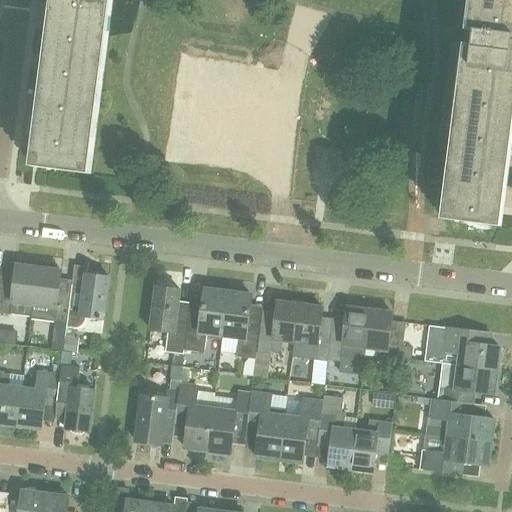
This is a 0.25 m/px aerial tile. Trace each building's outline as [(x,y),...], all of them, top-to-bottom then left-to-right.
[(54,0),(53,10),(32,167),(39,168),(89,174),(111,0),(54,0)] [(446,220),(495,226),(502,227),(511,151),(511,0),(474,0),(470,31),(476,32),(474,45),(452,42),(438,149),(455,151),(446,220)] [(0,313),(11,315),(11,314),(32,317),(34,307),(34,305),(39,268),(34,268),(32,264),(23,263),(19,266),(17,265),(16,273),(14,291),(0,289),(0,313)] [(32,317),(32,318),(55,321),(56,320),(68,321),(71,298),(59,297),(61,279),(62,271),(58,271),(55,267),(46,266),(43,269),(39,268),(34,305),(34,307),(32,317)] [(68,321),(67,328),(75,328),(78,328),(79,330),(103,333),(105,319),(110,277),(107,277),(91,275),(86,274),(85,287),(73,285),(71,298),(68,321)] [(184,359),(184,355),(185,350),(189,321),(177,320),(181,290),(176,289),(174,286),(171,285),(167,285),(164,285),(161,287),(157,287),(151,330),(169,333),(166,352),(174,353),(173,366),(183,367),(184,359)] [(189,321),(185,350),(184,355),(184,359),(190,360),(191,351),(205,353),(207,334),(223,336),(229,292),(205,289),(201,317),(190,315),(189,321)] [(257,353),(261,328),(261,324),(249,323),(253,295),(229,292),(223,336),(239,338),(237,357),(256,359),(257,353)] [(284,341),(295,342),(300,301),(293,301),(289,304),(278,302),(274,330),(261,328),(257,353),(271,355),(272,351),(282,352),(284,341)] [(329,362),(329,361),(332,337),(320,335),(324,308),(310,306),(307,302),(300,301),(295,342),(307,344),(306,353),(311,360),(329,362)] [(342,357),(352,358),(354,361),(365,363),(367,348),(372,311),(348,308),(346,317),(344,335),(332,333),(332,337),(329,361),(341,362),(342,357)] [(390,339),(392,321),(393,313),(372,311),(367,348),(377,349),(376,356),(379,360),(387,361),(387,363),(401,365),(404,341),(390,339)] [(461,358),(460,366),(497,371),(498,363),(501,361),(503,359),(503,355),(502,352),(500,350),(500,347),(489,346),(491,334),(446,328),(443,352),(457,354),(461,358)] [(10,331),(8,345),(17,345),(18,332),(10,331)] [(80,339),(74,338),(66,337),(64,352),(73,353),(78,354),(80,339)] [(45,404),(57,405),(62,366),(55,365),(54,375),(39,373),(37,390),(23,388),(18,427),(42,430),(45,404)] [(57,405),(56,418),(67,419),(66,429),(70,430),(72,433),(76,434),(80,435),(83,434),(86,432),(90,432),(95,390),(78,388),(81,368),(71,367),(70,367),(62,366),(61,376),(58,400),(57,405)] [(183,367),(173,366),(170,366),(169,379),(171,379),(170,390),(168,389),(167,399),(143,396),(137,442),(162,445),(164,426),(175,428),(176,419),(179,393),(181,385),(183,367)] [(496,379),(497,371),(460,366),(458,378),(441,376),(438,400),(469,404),(473,404),(474,392),(494,395),(494,392),(497,390),(499,387),(500,384),(499,381),(496,379)] [(0,372),(0,424),(18,427),(23,388),(10,387),(11,374),(0,372)] [(185,448),(208,451),(214,409),(196,407),(199,388),(181,385),(179,393),(176,419),(189,421),(185,448)] [(248,428),(252,394),(239,393),(236,412),(214,409),(208,451),(233,454),(237,427),(248,428)] [(252,393),(252,394),(248,428),(248,430),(260,431),(256,457),(280,460),(285,416),(270,414),(272,395),(252,393)] [(394,395),(375,393),(373,406),(393,408),(394,395)] [(325,396),(324,402),(319,439),(319,440),(332,442),(329,466),(351,469),(356,431),(344,429),(346,413),(342,413),(344,398),(325,396)] [(307,438),(319,439),(324,402),(304,399),(302,418),(285,416),(280,460),(304,463),(305,456),(307,438)] [(469,404),(438,400),(434,399),(429,435),(448,437),(492,443),(495,419),(467,416),(469,404)] [(374,472),(376,453),(377,445),(390,447),(393,423),(370,420),(368,433),(356,431),(351,469),(374,472)] [(420,470),(462,475),(463,463),(489,467),(492,443),(448,437),(446,453),(423,450),(420,470)] [(403,457),(390,455),(388,466),(402,468),(403,457)] [(19,511),(43,511),(46,494),(39,493),(38,490),(34,488),(30,487),(26,488),(24,491),(22,491),(20,506),(19,511)] [(46,494),(43,511),(67,511),(70,497),(68,496),(67,493),(63,492),(59,491),(54,492),(53,495),(46,494)] [(115,508),(114,511),(150,511),(151,503),(128,500),(126,509),(115,508)] [(174,511),(175,506),(151,503),(150,511),(174,511)]
